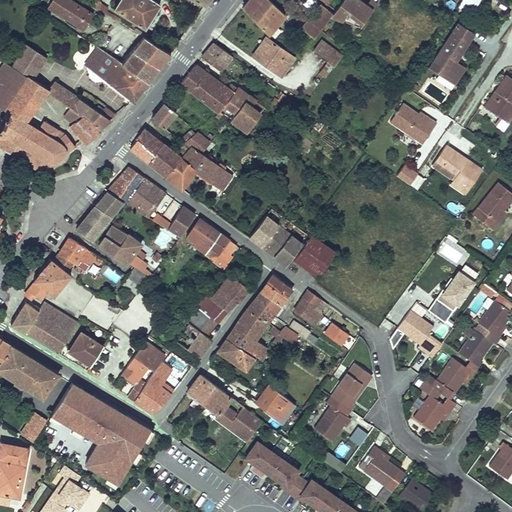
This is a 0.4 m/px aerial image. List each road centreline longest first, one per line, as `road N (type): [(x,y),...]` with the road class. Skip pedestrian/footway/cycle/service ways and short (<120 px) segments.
road 1 (residential): [(0,324),(155,418),(272,262)]
road 2 (residential): [(272,262),(113,145)]
road 3 (tertiary): [(230,0),(113,145)]
road 4 (residential): [(438,461),(400,435),(379,341)]
road 5 (residential): [(438,461),(511,360)]
